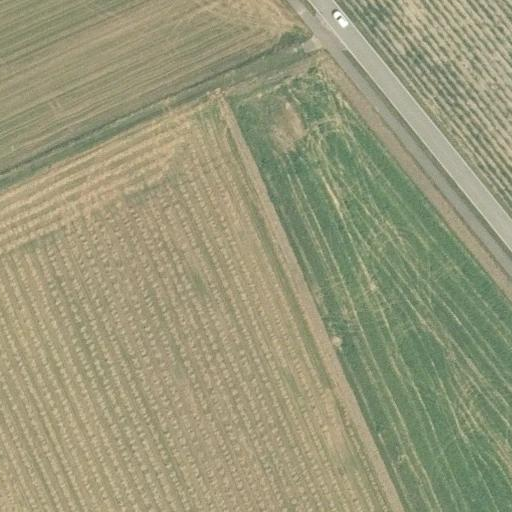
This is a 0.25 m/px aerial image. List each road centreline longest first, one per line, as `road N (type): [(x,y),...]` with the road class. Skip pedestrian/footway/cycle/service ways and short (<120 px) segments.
road 1 (track): [(343,26),(0,181)]
road 2 (unclassified): [(321,0),(511,235)]
